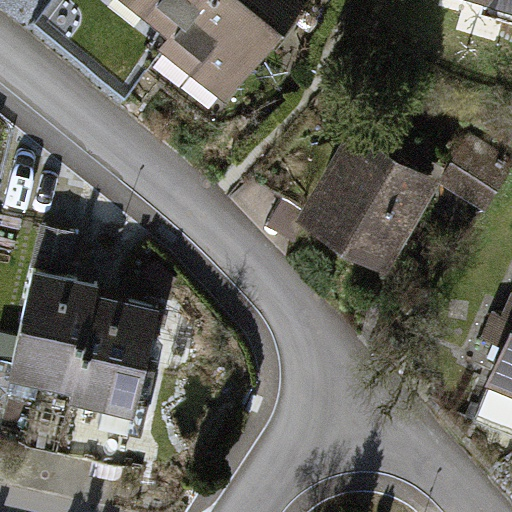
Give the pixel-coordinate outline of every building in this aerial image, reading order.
[(110,0),(165,47),(204,0),(110,0)] [(204,0),(165,47),(221,95),(302,0),(204,0)] [(511,0),(468,0),(511,12),(511,0)] [(352,127),(300,211),(382,262),(435,179),(352,127)] [(6,376),(66,392),(93,291),(34,275),(6,376)] [(66,392),(126,408),(153,307),(93,291),(66,392)] [(511,309),(483,375),(511,388),(511,309)]
